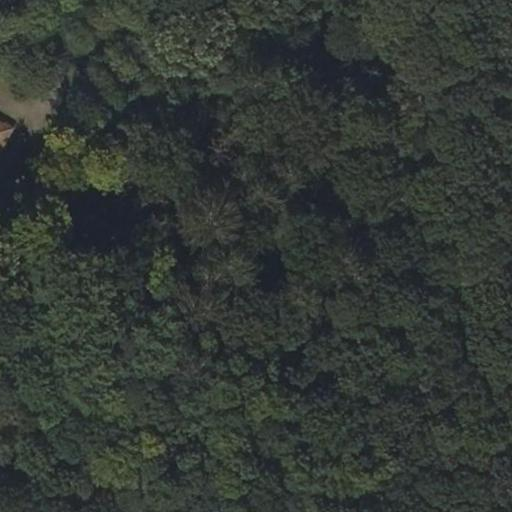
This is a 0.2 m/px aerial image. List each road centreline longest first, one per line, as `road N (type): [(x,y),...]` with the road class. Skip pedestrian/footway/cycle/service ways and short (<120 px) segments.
road 1 (track): [(0,86),(511,369)]
road 2 (track): [(61,121),(131,0)]
